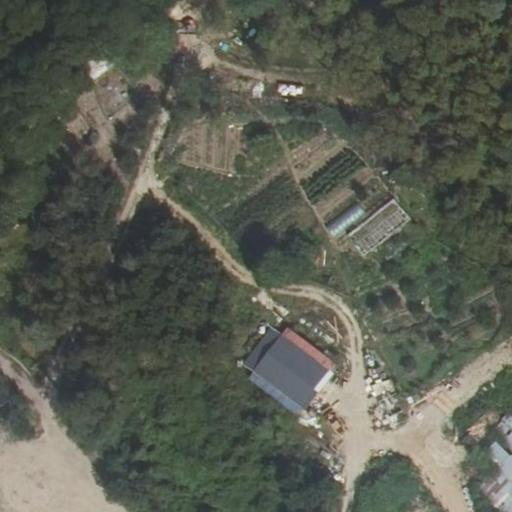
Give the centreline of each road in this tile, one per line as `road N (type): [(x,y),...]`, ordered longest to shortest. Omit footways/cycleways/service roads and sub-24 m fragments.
road 1 (track): [(37,404),(194,40)]
road 2 (track): [(350,511),(359,356),(379,314)]
road 3 (track): [(0,363),(118,511)]
road 4 (track): [(463,511),(437,472),(356,439)]
